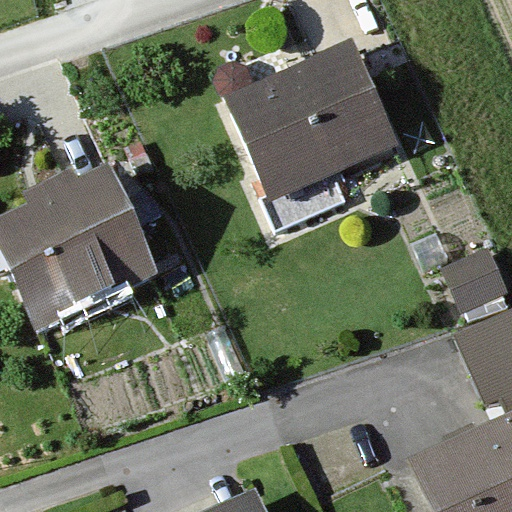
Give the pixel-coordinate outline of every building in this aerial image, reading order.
[(345,51),(220,104),(264,208),(389,156),(345,51)] [(108,177),(0,225),(0,275),(26,335),(153,279),(108,177)] [(511,295),(494,251),(438,274),(458,322),(511,299),(511,295)] [(494,429),(397,473),(415,511),(511,511),(511,318),(455,345),(494,429)] [(250,511),(246,502),(226,511),(250,511)]
